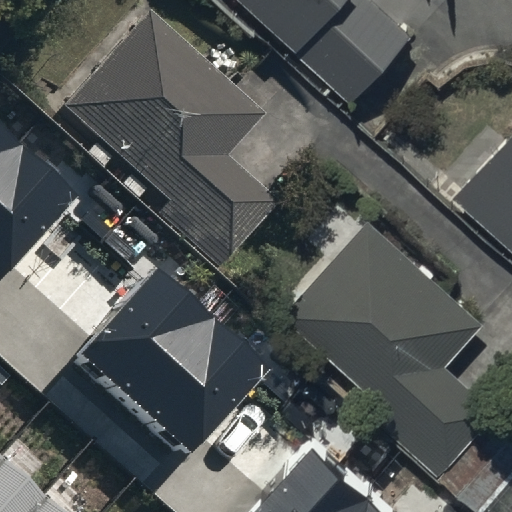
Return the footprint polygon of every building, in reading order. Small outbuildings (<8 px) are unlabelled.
[(365,0),(233,0),(297,55),(291,61),(349,111),(411,40),(365,0)] [(272,219),(222,175),(261,131),(144,29),(62,123),(171,218),(161,229),(218,279),(272,219)] [(0,130),(0,278),(74,198),(0,130)] [(511,140),(450,211),(511,265),(511,140)] [(493,426),(443,382),(482,338),(365,236),(283,330),(392,425),(382,436),(439,486),(493,426)] [(151,278),(75,361),(184,460),(260,377),(151,278)] [(391,511),(315,442),(250,511),(391,511)] [(53,511),(0,464),(0,511),(53,511)] [(511,511),(511,477),(481,511),(511,511)]
